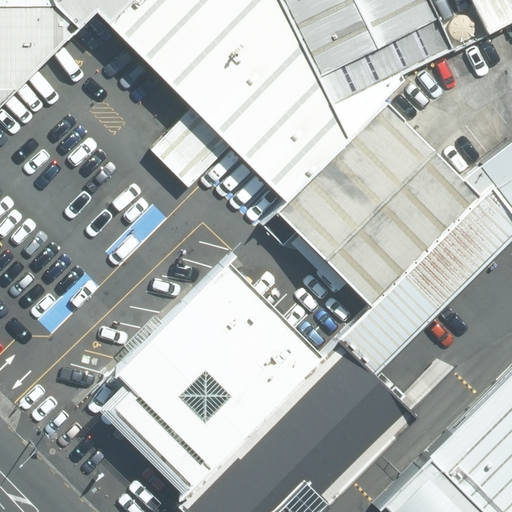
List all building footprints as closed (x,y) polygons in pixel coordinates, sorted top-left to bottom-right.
[(0,0),(0,99),(75,27),(52,4),(49,0),(0,0)] [(49,0),(52,4),(75,27),(92,9),(104,21),(125,0),(49,0)] [(125,0),(104,21),(122,39),(282,199),(344,139),(275,0),(125,0)] [(450,48),(426,0),(275,0),(344,139),(383,100),(401,78),(398,73),(450,48)] [(478,195),(458,175),(383,100),(344,139),(282,199),(272,209),(367,305),(478,195)] [(478,195),(490,183),(511,213),(511,140),(510,138),(458,175),(478,195)] [(367,305),(335,338),(370,372),(511,232),(511,213),(490,183),(478,195),(367,305)] [(177,490),(318,350),(228,261),(114,374),(125,384),(98,411),(177,490)] [(290,511),(311,511),(412,412),(370,372),(335,338),(170,500),(182,511),(184,511),(267,511),(270,510),(279,501),(290,511)] [(382,511),(511,511),(511,384),(431,463),(424,457),(377,502),(384,510),(382,511)]
